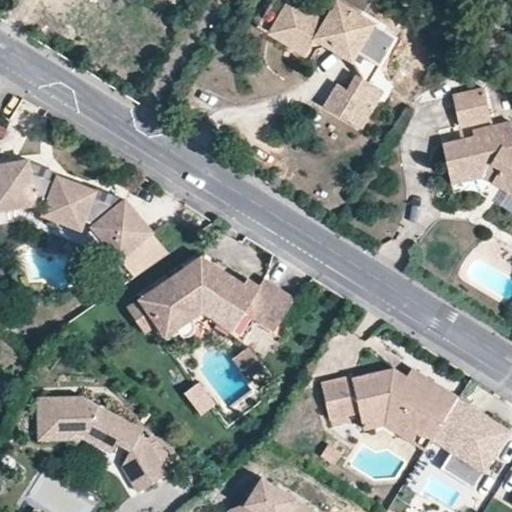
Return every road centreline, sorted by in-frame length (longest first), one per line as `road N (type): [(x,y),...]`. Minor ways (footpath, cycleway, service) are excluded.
road 1 (residential): [(0,47),(511,362)]
road 2 (unknown): [(136,132),(330,88),(356,64)]
